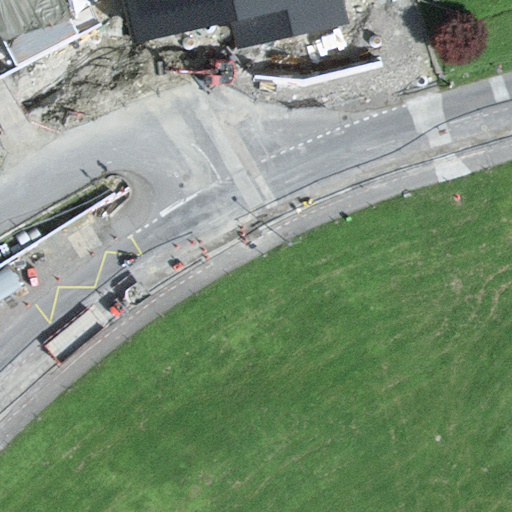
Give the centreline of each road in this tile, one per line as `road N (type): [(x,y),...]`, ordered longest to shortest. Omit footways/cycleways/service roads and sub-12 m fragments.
road 1 (residential): [(235,208),(194,128),(153,113),(117,123),(0,189)]
road 2 (tertiary): [(511,105),(235,208)]
road 3 (tertiary): [(235,208),(143,263),(0,380)]
